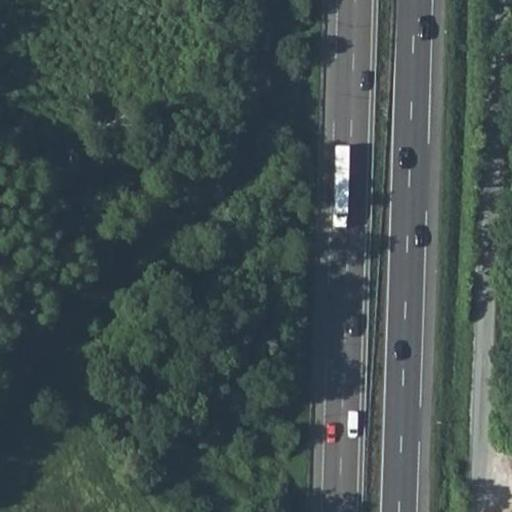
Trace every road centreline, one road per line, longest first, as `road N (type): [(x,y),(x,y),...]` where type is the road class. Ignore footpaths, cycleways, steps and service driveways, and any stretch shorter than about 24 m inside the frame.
road 1 (track): [(0,423),(46,356),(258,149),(275,91),(275,0)]
road 2 (trunk): [(354,0),(338,511)]
road 3 (trunk): [(398,511),(413,0)]
